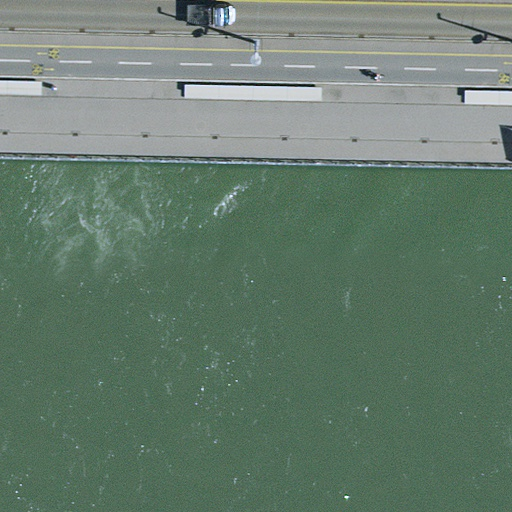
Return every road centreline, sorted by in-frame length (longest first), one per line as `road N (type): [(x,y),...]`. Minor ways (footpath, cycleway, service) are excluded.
road 1 (motorway): [(0,36),(511,45)]
road 2 (primary): [(310,0),(511,3)]
